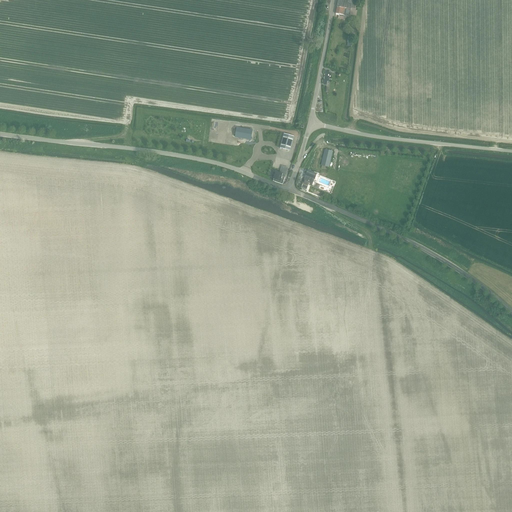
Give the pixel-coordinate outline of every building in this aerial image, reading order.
[(351,10),(351,8),(355,8),(356,0),(338,0),(336,14),(345,16),(346,9),(351,10)] [(235,137),(251,140),(252,131),(236,128),(235,137)] [(284,134),(280,148),(290,151),(294,137),(284,134)] [(321,166),(329,167),(332,152),(325,150),(321,166)] [(276,172),(273,180),(273,181),(275,181),(274,182),(282,184),(285,177),(284,177),(285,174),(280,172),(279,173),(276,172)] [(301,188),(306,190),(310,180),(308,179),(309,176),(311,177),(312,174),(308,172),(307,175),(306,175),(304,179),(301,188)]
